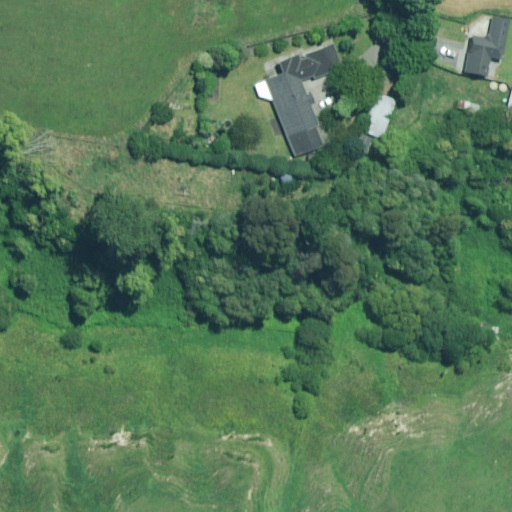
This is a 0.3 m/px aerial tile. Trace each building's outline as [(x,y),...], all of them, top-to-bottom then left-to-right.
[(507,22),(491,19),(487,39),(470,36),(463,73),(487,78),(490,61),(500,63),(507,22)] [(340,71),(331,45),(306,54),(308,60),(279,71),(281,75),(254,85),(259,99),(272,101),(293,158),(324,146),(316,126),(318,125),(302,82),(313,78),(314,81),(340,71)] [(511,91),(510,90),(503,113),(511,115),(511,91)] [(395,101),(376,94),(362,133),(381,140),(395,101)] [(478,104),(458,102),(457,110),(477,113),(478,104)] [(371,140),(360,135),(353,150),(364,155),(371,140)]
